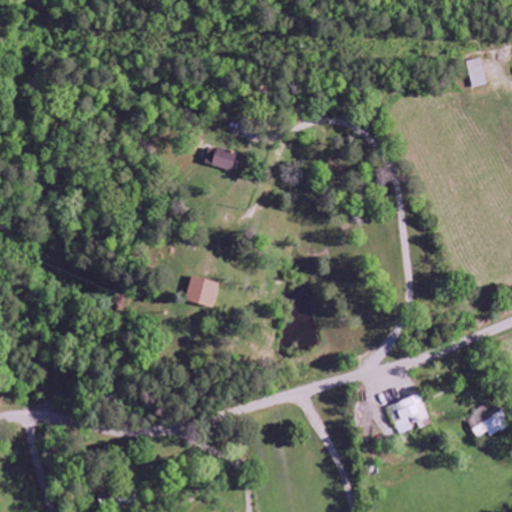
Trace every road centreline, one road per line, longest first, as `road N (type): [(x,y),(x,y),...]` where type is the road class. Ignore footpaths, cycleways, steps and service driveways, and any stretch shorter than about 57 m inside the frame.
road 1 (residential): [(0,420),(129,434),(188,429),(416,363),(511,324)]
road 2 (residential): [(439,354),(445,433),(433,511)]
